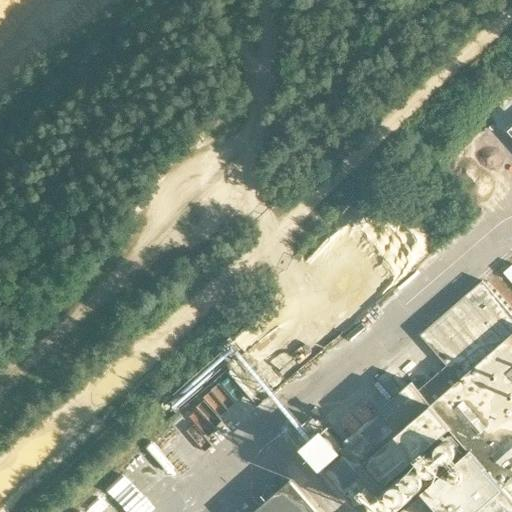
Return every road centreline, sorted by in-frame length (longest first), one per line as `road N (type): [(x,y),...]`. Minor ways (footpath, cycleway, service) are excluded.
road 1 (track): [(0,473),(511,18)]
road 2 (track): [(266,0),(252,166),(275,227)]
